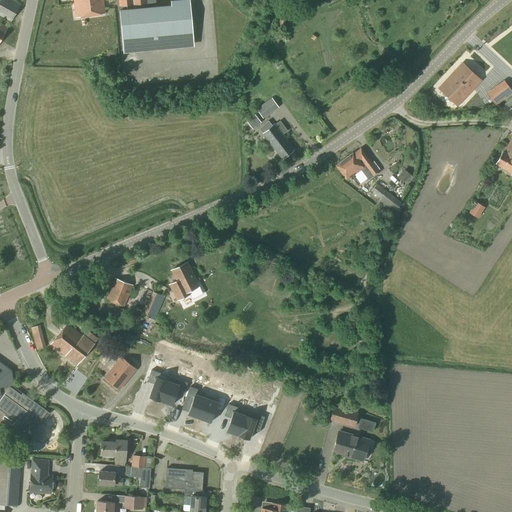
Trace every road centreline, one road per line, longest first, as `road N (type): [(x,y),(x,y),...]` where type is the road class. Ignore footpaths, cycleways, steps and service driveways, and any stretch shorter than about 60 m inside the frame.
road 1 (secondary): [(50,279),(286,177),(391,104)]
road 2 (unclassified): [(50,279),(7,167),(2,128),(34,0)]
road 3 (unclassified): [(401,511),(230,467)]
road 4 (unclassified): [(230,467),(166,433),(78,408)]
road 5 (secondary): [(391,104),(504,0)]
road 6 (unclassified): [(78,408),(38,379),(3,300)]
road 7 (residential): [(511,125),(422,124),(391,104)]
